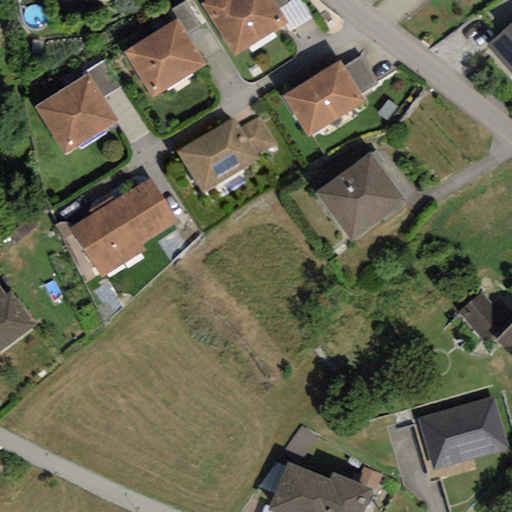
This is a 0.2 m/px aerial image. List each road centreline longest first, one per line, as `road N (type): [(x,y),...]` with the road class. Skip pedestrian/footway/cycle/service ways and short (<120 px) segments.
road 1 (residential): [(511,130),(339,0)]
road 2 (unclassified): [(165,511),(0,436)]
